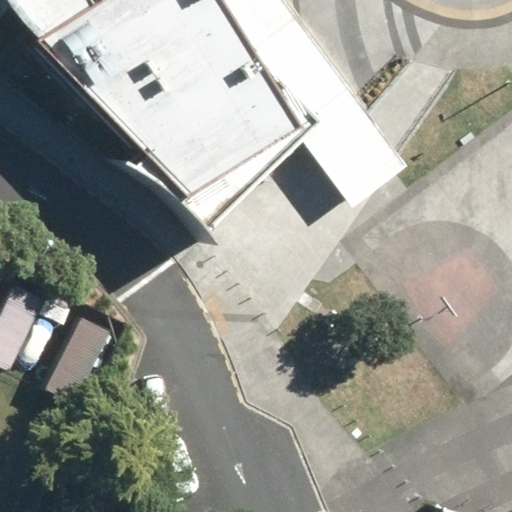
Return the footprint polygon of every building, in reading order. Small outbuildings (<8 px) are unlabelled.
[(192,0),(0,0),(0,45),(144,207),(186,238),(288,148),(304,131),(245,83),(192,0)] [(304,131),(288,148),(336,209),(392,170),(269,0),(192,0),(245,83),(304,131)] [(400,38),(369,3),(336,32),(367,67),(400,38)] [(511,122),(498,134),(511,152),(511,122)] [(320,511),(279,411),(241,427),(276,511),(320,511)] [(498,511),(443,491),(458,511),(498,511)]
